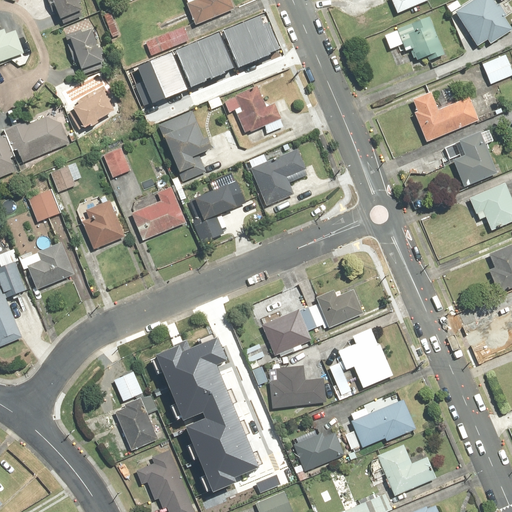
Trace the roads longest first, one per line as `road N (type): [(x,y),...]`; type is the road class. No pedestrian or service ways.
road 1 (residential): [(22,418),(99,330),(365,219)]
road 2 (residential): [(510,511),(388,228)]
road 3 (residential): [(377,194),(293,0)]
road 4 (residential): [(102,511),(22,418)]
